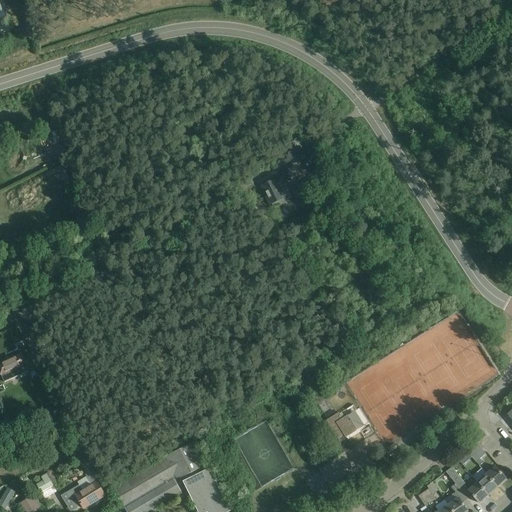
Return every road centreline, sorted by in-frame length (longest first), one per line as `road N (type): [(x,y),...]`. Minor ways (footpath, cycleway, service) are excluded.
road 1 (unclassified): [(0,85),(203,28),(298,50),(345,83),(477,280),(511,306)]
road 2 (track): [(121,257),(511,15)]
road 3 (unclassified): [(362,511),(478,414)]
road 4 (residential): [(0,328),(121,257)]
